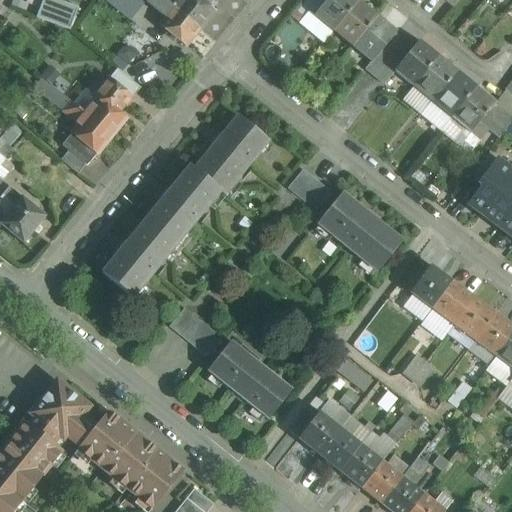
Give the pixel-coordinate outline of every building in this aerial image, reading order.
[(61,0),(43,0),(37,17),(71,29),(79,6),(61,0)] [(172,7),(163,0),(153,0),(149,5),(164,17),(172,7)] [(177,0),(172,7),(200,30),(214,13),(205,6),(210,0),(177,0)] [(356,0),(328,0),(315,17),(334,33),(359,2),(356,0)] [(359,2),(334,33),(353,48),(378,17),(359,2)] [(200,30),(172,7),(164,17),(166,19),(161,26),(168,32),(167,33),(177,41),(178,40),(186,47),(200,30)] [(397,33),(378,17),(353,48),(372,64),(381,52),(396,35),(397,33)] [(396,35),(381,52),(390,59),(404,42),(396,35)] [(399,67),(394,72),(414,88),(439,57),(420,41),(413,49),(399,67)] [(404,42),(390,59),(399,67),(413,49),(404,42)] [(372,64),(366,71),(374,78),(390,59),(381,52),(372,64)] [(439,57),(414,88),(432,103),(458,72),(439,57)] [(390,59),(374,78),(383,85),(394,72),(399,67),(390,59)] [(140,89),(117,70),(108,81),(130,98),(131,100),(140,89)] [(458,72),(432,103),(451,118),(476,88),(458,72)] [(69,103),(41,80),(34,89),(62,112),(69,103)] [(130,98),(108,81),(94,97),(99,101),(94,107),(92,106),(84,115),(111,137),(125,120),(117,114),(130,98)] [(496,104),(476,88),(451,118),(470,134),(479,123),(494,105),(496,104)] [(84,115),(69,103),(62,112),(61,112),(76,125),(84,115)] [(494,105),(479,123),(488,131),(503,112),(494,105)] [(511,118),(503,112),(488,131),(498,140),(511,120),(511,118)] [(111,137),(84,115),(76,125),(78,126),(62,146),(85,166),(87,167),(111,137)] [(237,118),(193,171),(220,193),(224,196),(267,143),(237,118)] [(85,166),(68,152),(61,161),(78,175),(85,166)] [(481,215),(511,174),(511,169),(496,158),(464,202),(481,215)] [(146,221),(175,247),(220,193),(193,171),(190,168),(146,221)] [(330,194),(302,171),(287,190),(315,212),(330,194)] [(511,174),(481,215),(499,229),(511,211),(511,174)] [(45,218),(9,188),(2,196),(0,198),(0,225),(24,245),(45,218)] [(402,242),(342,195),(318,225),(377,273),(402,242)] [(511,211),(499,229),(511,238),(511,211)] [(175,247),(146,221),(102,275),(132,299),(175,247)] [(419,260),(400,286),(410,294),(430,267),(419,260)] [(452,283),(431,267),(430,267),(410,294),(432,310),(452,283)] [(432,310),(420,325),(433,335),(437,328),(448,336),(454,327),(453,326),(473,299),(452,283),(432,310)] [(495,314),(473,299),(453,326),(454,327),(474,342),(495,314)] [(221,340),(184,310),(169,329),(205,358),(221,340)] [(511,335),(511,327),(495,314),(474,342),(495,358),(511,335)] [(511,335),(495,358),(511,370),(511,335)] [(291,391),(231,344),(208,372),(268,420),(291,391)] [(416,358),(402,375),(411,382),(425,364),(416,358)] [(340,375),(368,392),(376,380),(347,363),(340,375)] [(425,364),(411,382),(420,388),(433,371),(425,364)] [(91,408),(56,381),(28,415),(33,419),(28,426),(58,449),(66,438),(79,448),(96,427),(84,417),(91,408)] [(462,383),(447,402),(456,409),(471,390),(462,383)] [(309,406),(289,432),(298,440),(318,414),(309,406)] [(157,451),(108,412),(96,427),(79,448),(77,451),(126,490),(157,451)] [(298,440),(319,457),(340,430),(319,413),(318,414),(298,440)] [(403,415),(386,437),(396,445),(413,423),(403,415)] [(11,437),(50,468),(62,453),(58,449),(28,426),(23,422),(11,437)] [(361,446),(340,430),(319,457),(340,473),(361,446)] [(464,444),(447,430),(439,439),(457,453),(464,444)] [(50,468),(11,437),(0,450),(0,451),(38,483),(50,468)] [(419,437),(405,455),(414,462),(417,459),(417,460),(429,445),(419,437)] [(382,463),(361,446),(340,473),(361,489),(382,463)] [(0,484),(22,502),(38,483),(0,451),(0,484)] [(157,451),(126,490),(152,511),(183,472),(157,451)] [(414,462),(402,478),(402,479),(381,506),(389,511),(410,511),(423,495),(413,488),(428,469),(417,460),(417,459),(414,462)] [(382,463),(361,489),(381,506),(402,479),(402,478),(382,463)] [(14,511),(22,502),(0,484),(0,511),(14,511)] [(208,511),(213,506),(194,490),(186,500),(201,511),(208,511)] [(444,511),(423,495),(410,511),(444,511)] [(201,511),(186,500),(179,509),(182,511),(201,511)]
